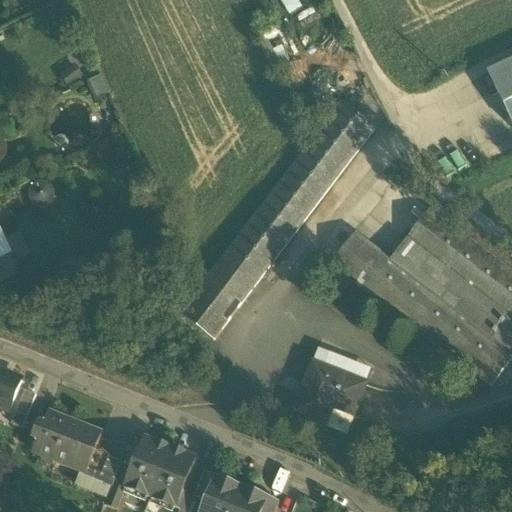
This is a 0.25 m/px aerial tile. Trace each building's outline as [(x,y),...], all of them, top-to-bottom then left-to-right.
[(287,13),(299,9),(295,0),(284,0),(282,1),(287,13)] [(511,61),(489,72),(511,120),(511,61)] [(83,79),(74,66),(59,76),(68,89),(83,79)] [(109,95),(102,78),(89,83),(97,100),(109,95)] [(310,145),(220,262),(195,296),(179,316),(213,342),(254,288),(375,130),(342,103),(310,145)] [(511,273),(429,211),(405,243),(511,323),(511,273)] [(160,230),(151,215),(139,222),(148,237),(160,230)] [(0,261),(12,256),(0,231),(0,261)] [(491,388),(511,360),(511,355),(391,262),(355,235),(331,267),(491,388)] [(511,323),(405,243),(391,262),(511,355),(511,323)] [(312,366),(365,386),(372,369),(319,348),(312,366)] [(293,415),(320,426),(327,408),(353,418),(365,386),(312,366),(293,415)] [(21,383),(0,374),(0,408),(10,412),(21,383)] [(25,393),(11,426),(22,431),(36,397),(25,393)] [(44,411),(39,425),(43,426),(48,413),(44,411)] [(79,473),(87,477),(96,454),(103,434),(74,423),(48,413),(43,426),(39,425),(32,441),(43,445),(38,457),(58,465),(79,473)] [(123,491),(149,502),(170,449),(143,439),(129,474),(122,491),(123,491)] [(195,459),(170,449),(149,502),(174,511),(181,493),(195,459)] [(87,477),(112,487),(119,470),(121,464),(96,454),(87,477)] [(129,474),(119,470),(112,487),(107,498),(104,508),(114,511),(123,491),(122,491),(129,474)] [(87,477),(79,473),(74,485),(107,498),(112,487),(87,477)] [(204,475),(195,498),(206,502),(215,480),(204,475)] [(232,511),(239,494),(226,489),(228,485),(215,480),(206,502),(201,511),(232,511)] [(189,511),(195,498),(181,493),(174,511),(173,511),(189,511)] [(252,499),(239,494),(232,511),(261,511),(266,500),(253,495),(252,499)] [(261,511),(275,511),(278,505),(266,500),(261,511)]
